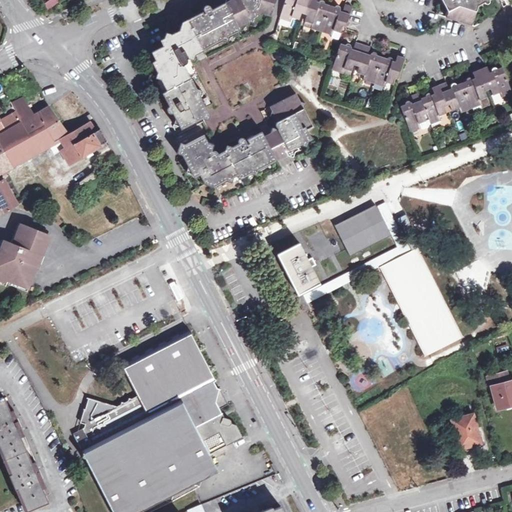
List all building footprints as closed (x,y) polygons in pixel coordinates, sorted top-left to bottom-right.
[(55,0),(50,0),(42,6),(45,11),(58,3),(55,0)] [(167,106),(166,106),(166,107),(166,108),(165,109),(166,111),(166,112),(167,113),(168,113),(169,113),(170,113),(173,112),(175,117),(174,122),(179,123),(180,127),(209,113),(201,96),(202,90),(197,88),(186,65),(189,64),(188,60),(191,59),(195,59),(197,55),(200,61),(208,57),(206,51),(223,43),(228,44),(230,39),(241,33),(239,29),(249,24),(254,25),(255,21),(265,16),(271,17),(275,0),(235,0),(233,1),(228,0),(226,4),(214,11),(213,10),(212,9),(211,9),(210,9),(208,9),(207,10),(206,11),(206,12),(205,14),(206,15),(191,23),(192,25),(187,27),(183,26),(181,30),(173,35),(169,33),(166,38),(162,40),(164,46),(155,50),(159,58),(153,61),(158,71),(157,77),(162,78),(168,89),(162,92),(169,105),(167,106)] [(294,0),(284,0),(278,20),(287,22),(289,17),(295,18),(297,12),(304,14),(302,20),(310,23),(308,28),(329,34),(330,29),(337,31),(339,24),(343,25),(350,5),(343,3),(341,10),(339,13),(336,12),(337,9),(337,7),(337,6),(337,5),(336,4),(335,3),(333,3),(333,4),(332,4),(332,5),(331,7),(321,4),(322,2),(322,1),(321,0),(320,0),(315,0),(316,0),(315,3),(314,6),(311,6),(312,2),(312,0),(297,0),(297,1),(294,0)] [(440,0),(445,9),(443,16),(463,21),(468,23),(474,5),(483,0),(440,0)] [(389,64),(390,61),(390,60),(390,58),(390,57),(389,56),(388,55),(387,55),(386,55),(385,56),(384,56),(384,57),(374,54),(374,52),(373,51),(372,50),(371,50),(371,49),(369,49),(368,50),(367,50),(366,51),(366,53),(365,56),(362,56),(363,53),(365,45),(351,41),(349,48),(348,52),(345,51),(346,47),(347,44),(347,43),(347,42),(346,41),(345,41),(344,41),(343,41),(342,42),(341,44),(338,43),(330,68),(340,72),(341,67),(347,69),(350,63),(355,64),(353,70),(361,73),(360,78),(380,85),(381,80),(389,83),(391,76),(396,77),(402,57),(395,55),(393,62),(392,65),(389,64)] [(411,108),(410,104),(409,102),(408,101),(407,101),(406,101),(405,101),(404,102),(404,103),(404,104),(405,105),(399,107),(409,132),(419,128),(418,122),(424,120),(422,114),(425,112),(430,124),(439,120),(437,115),(444,113),(441,106),(447,104),(449,110),(458,107),(460,111),(480,103),(478,98),(485,95),(483,88),(488,86),(490,93),(498,91),(500,95),(510,92),(500,67),(496,69),(495,65),(494,65),(493,65),(493,64),(492,64),(491,65),(490,65),(490,67),(491,71),(492,75),(489,76),(487,72),(485,65),(472,70),(475,78),(476,81),(473,82),(472,79),(471,77),(470,76),(469,76),(468,76),(467,76),(466,77),(465,78),(465,79),(465,81),(455,85),(454,83),(453,82),(452,82),(450,83),(449,83),(449,85),(449,86),(450,87),(451,90),(448,91),(446,89),(444,82),(431,87),(433,94),(434,97),(431,99),(430,95),(429,94),(428,93),(427,93),(426,93),(425,94),(425,95),(425,96),(425,97),(420,99),(417,93),(410,95),(413,102),(415,106),(411,108)] [(218,152),(217,151),(217,150),(216,149),(215,149),(214,149),(213,149),(212,149),(211,149),(210,147),(212,143),(207,139),(203,131),(176,147),(180,149),(187,162),(187,167),(191,170),(193,169),(196,174),(199,172),(203,181),(211,178),(214,184),(227,178),(230,179),(232,175),(237,173),(239,177),(250,171),(255,173),(257,168),(288,153),(292,155),(293,151),(297,149),(296,147),(302,145),(306,146),(308,142),(311,140),(307,131),(312,128),(304,110),(304,104),(301,103),(297,96),(272,108),(273,111),(273,116),(277,119),(278,122),(277,124),(279,127),(274,126),(272,130),(269,131),(266,125),(260,128),(262,131),(248,138),(243,138),(241,141),(234,145),(229,145),(225,149),(218,152)] [(0,170),(6,167),(61,139),(63,143),(59,146),(71,164),(107,140),(100,128),(93,132),(86,122),(68,133),(48,105),(32,114),(26,105),(15,111),(17,114),(12,117),(16,123),(0,132),(0,170)] [(98,179),(92,171),(79,181),(82,187),(81,189),(84,195),(86,194),(88,197),(94,193),(89,186),(98,179)] [(0,213),(18,203),(4,177),(0,178),(0,197),(2,196),(6,204),(0,207),(0,213)] [(354,256),(394,237),(379,207),(339,227),(354,256)] [(412,211),(398,217),(405,234),(420,228),(412,211)] [(0,277),(1,275),(7,277),(9,271),(13,273),(11,278),(21,282),(22,280),(28,282),(40,249),(37,248),(41,237),(44,237),(47,229),(21,219),(13,240),(4,237),(0,247),(0,277)] [(296,295),(317,284),(309,267),(313,265),(309,258),(305,261),(296,244),(275,255),(296,295)] [(382,267),(427,357),(462,339),(417,249),(382,267)] [(150,414),(215,381),(218,379),(195,333),(184,339),(182,335),(174,340),(176,343),(170,346),(168,342),(162,346),(163,349),(157,352),(156,349),(148,353),(150,356),(144,359),(143,355),(135,360),(136,363),(127,368),(140,395),(150,414)] [(217,384),(215,381),(150,414),(140,395),(137,396),(135,397),(132,396),(131,400),(128,401),(124,399),(124,403),(119,406),(109,403),(89,397),(80,429),(75,432),(84,452),(82,456),(87,457),(114,511),(124,511),(128,511),(132,511),(148,511),(173,502),(200,485),(206,471),(217,466),(210,453),(243,436),(237,424),(234,423),(231,418),(226,418),(224,413),(222,409),(227,406),(220,391),(223,388),(218,388),(217,384)] [(498,410),(511,405),(511,383),(504,385),(503,381),(493,384),(494,388),(492,388),(498,410)] [(28,509),(50,499),(44,486),(48,484),(37,460),(34,461),(22,435),(25,433),(14,409),(12,411),(5,396),(4,397),(3,394),(0,395),(0,396),(1,398),(0,397),(0,442),(13,472),(10,473),(16,488),(19,487),(28,509)] [(452,420),(460,448),(481,442),(473,414),(452,420)] [(205,511),(201,503),(194,506),(188,509),(189,511),(205,511)]
